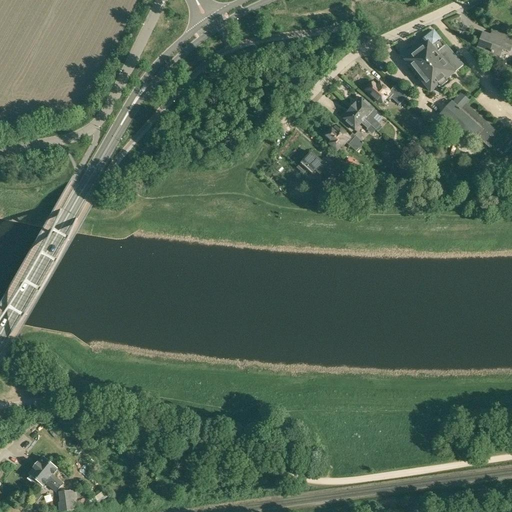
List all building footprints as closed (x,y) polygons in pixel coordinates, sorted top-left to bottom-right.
[(401,56),(429,92),(463,66),(433,31),(425,37),(401,56)] [(486,51),(499,56),(502,48),(509,51),(511,43),(511,38),(506,36),(504,41),(483,34),(478,47),(486,50),(486,51)] [(456,72),(450,76),(454,82),(460,77),(456,72)] [(391,99),(399,106),(406,98),(394,87),(389,92),(380,84),(376,87),(372,84),(366,91),(380,104),(385,99),(389,102),(391,99)] [(507,90),(504,87),(499,92),(502,95),(507,90)] [(511,93),(507,90),(502,95),(506,98),(511,93)] [(475,135),(490,149),(502,136),(467,104),(470,100),(461,92),(453,102),(452,101),(435,119),(446,128),(450,123),(470,141),(475,135)] [(350,109),(370,126),(370,125),(376,130),(381,125),(374,119),(378,114),(373,110),(361,99),(356,104),(355,103),(350,109)] [(342,120),(354,131),(361,123),(367,129),(370,126),(350,109),(345,114),(347,115),(342,120)] [(345,143),(356,152),(359,149),(360,150),(363,146),(362,146),(364,144),(353,134),(349,138),(336,127),(334,129),(337,131),(335,133),(332,130),(325,137),(327,139),(324,142),(328,146),(329,145),(336,151),(341,146),(342,147),(345,143)] [(412,150),(419,157),(424,152),(416,145),(412,150)] [(346,167),(330,153),(326,159),(341,172),(346,167)] [(315,170),(320,175),(328,165),(323,160),(321,163),(310,154),(301,164),(298,167),(304,173),(307,169),(312,174),(315,170)] [(407,171),(411,166),(401,157),(398,160),(404,164),(402,167),(407,171)] [(43,458),(29,474),(30,475),(27,479),(33,484),(36,480),(43,486),(45,483),(54,490),(59,484),(50,477),(57,469),(43,458)] [(75,490),(71,491),(59,492),(60,503),(58,503),(59,511),(60,511),(78,510),(77,505),(77,504),(75,490)] [(87,511),(94,508),(86,497),(77,504),(77,505),(81,511),(87,511)]
